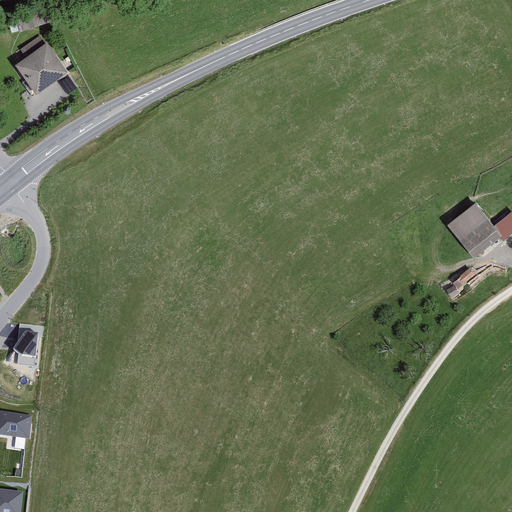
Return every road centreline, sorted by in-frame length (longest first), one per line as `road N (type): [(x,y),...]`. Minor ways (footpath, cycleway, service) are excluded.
road 1 (secondary): [(366,0),(146,93),(11,182)]
road 2 (residential): [(354,511),(426,379),(476,319),(511,294)]
road 3 (residential): [(11,182),(42,233),(43,258),(0,316)]
